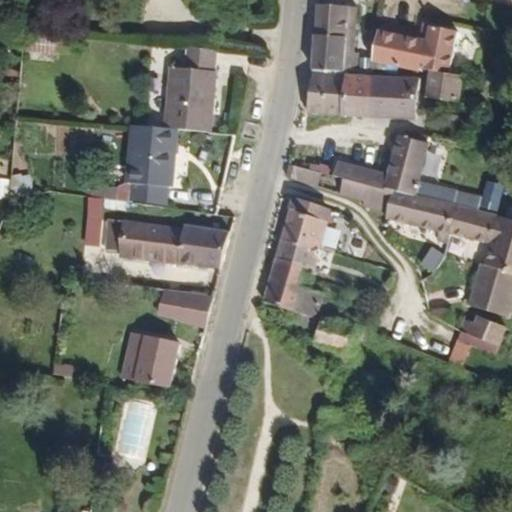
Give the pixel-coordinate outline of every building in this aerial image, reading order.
[(329,15),(329,45),(359,48),(359,16),(329,13),(329,15)] [(367,63),(368,16),(359,16),(359,48),(358,63),(367,63)] [(443,77),(465,80),(473,39),(440,32),(438,41),(437,47),(393,39),(387,70),(443,77)] [(395,32),(393,39),(437,47),(438,41),(395,32)] [(355,74),(370,75),(370,63),(367,63),(358,63),(359,48),(329,45),(324,78),(355,81),(355,74)] [(222,141),(226,119),(231,61),(213,59),(189,56),(180,137),(191,138),(222,141)] [(459,113),(469,115),(473,92),(496,95),(497,85),(471,81),(465,80),(443,77),(443,82),(438,111),(459,113)] [(319,121),(355,122),(358,81),(355,81),(324,78),(319,121)] [(355,122),(388,124),(392,84),(358,81),(355,122)] [(388,124),(425,126),(429,86),(392,84),(388,124)] [(180,193),(185,194),(191,138),(180,137),(146,133),(139,188),(144,189),(142,207),(178,211),(180,193)] [(469,214),(472,204),(434,195),(447,144),(413,135),(401,179),(397,195),(408,198),(469,214)] [(447,169),(475,176),(480,151),(452,145),(447,169)] [(373,173),(355,168),(353,175),(351,183),(355,184),(370,188),(379,191),(397,195),(401,179),(373,173)] [(297,181),(312,186),(316,174),(301,170),(297,181)] [(353,175),(347,173),(345,181),(348,182),(351,183),(353,175)] [(312,186),(344,197),(348,182),(345,181),(316,174),(312,186)] [(344,197),(351,199),(355,184),(351,183),(348,182),(344,197)] [(351,199),(376,206),(379,191),(370,188),(355,184),(351,199)] [(375,215),(402,222),(408,198),(397,195),(379,191),(376,206),(375,215)] [(461,252),(463,244),(471,215),(469,214),(408,198),(402,222),(401,226),(452,240),(450,249),(461,252)] [(331,255),(332,252),(343,218),(305,206),(294,244),(331,255)] [(500,254),(494,275),(511,280),(511,224),(511,225),(471,215),(463,244),(500,254)] [(170,265),(231,274),(241,236),(194,229),(194,235),(98,219),(92,254),(170,265)] [(325,277),(326,274),(331,255),(294,244),(288,265),(325,277)] [(431,274),(444,254),(430,245),(418,265),(431,274)] [(316,304),(320,292),(325,277),(288,265),(276,307),(326,321),(331,309),(316,304)] [(482,314),(511,323),(511,280),(494,275),(482,314)] [(316,304),(331,309),(335,297),(320,292),(316,304)] [(192,328),(217,334),(224,304),(178,296),(173,316),(194,321),(192,328)] [(172,323),(192,328),(194,321),(173,316),(172,323)] [(344,356),(349,358),(360,332),(360,331),(336,322),(328,345),(334,347),(333,352),(338,355),(337,358),(343,360),(344,356)] [(505,354),(511,356),(511,335),(488,326),(486,332),(480,330),(476,343),(479,344),(505,354)] [(135,385),(182,394),(192,350),(144,341),(135,385)] [(491,358),(501,363),(505,354),(479,344),(475,355),(490,361),(491,358)] [(334,439),(358,443),(360,426),(338,421),(334,439)]
